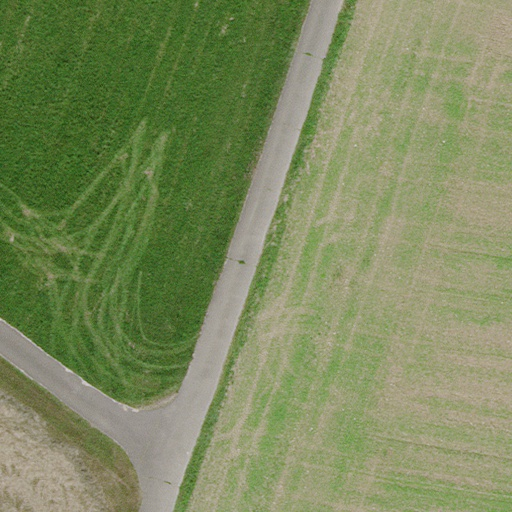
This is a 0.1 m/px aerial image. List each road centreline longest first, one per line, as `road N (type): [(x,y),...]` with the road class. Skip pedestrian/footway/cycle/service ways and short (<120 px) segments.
road 1 (track): [(163,511),(335,0)]
road 2 (track): [(0,335),(177,469)]
